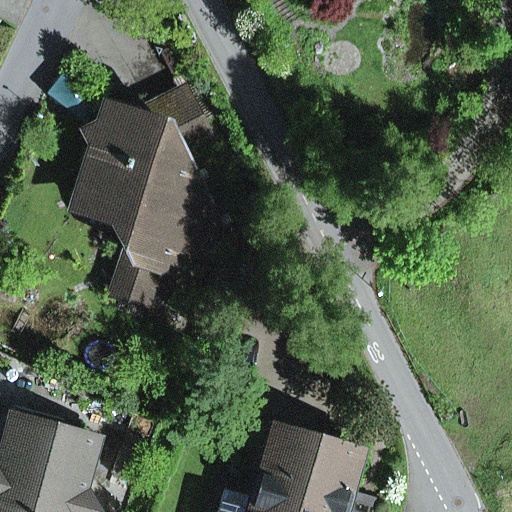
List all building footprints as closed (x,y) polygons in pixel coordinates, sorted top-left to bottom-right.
[(174,153),(206,136),(180,85),(178,86),(119,115),(162,129),(166,136),(162,149),(174,153)] [(205,242),(211,223),(174,153),(162,149),(166,136),(162,129),(119,115),(107,111),(103,123),(85,132),(94,151),(77,204),(113,215),(125,239),(136,260),(156,267),(168,261),(205,242)] [(144,304),(153,307),(168,261),(156,267),(136,260),(125,239),(108,292),(144,304)] [(0,452),(9,419),(0,416),(0,452)] [(0,511),(96,511),(85,492),(99,443),(9,419),(0,452),(0,511)] [(343,511),(348,498),(359,456),(272,431),(253,500),(224,492),(218,511),(343,511)] [(343,511),(369,511),(372,505),(348,498),(343,511)]
